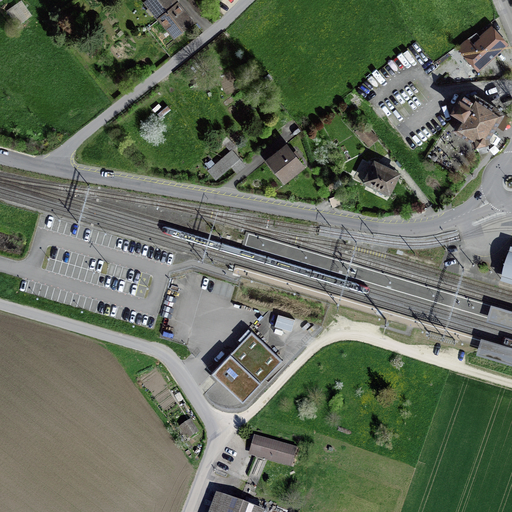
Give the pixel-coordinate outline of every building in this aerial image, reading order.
[(20,22),(33,14),(24,0),(18,0),(9,6),(20,22)] [(146,0),(175,35),(191,22),(173,0),(146,0)] [(504,43),(491,29),(482,37),(481,35),(480,36),(481,38),(476,33),(466,40),(457,47),(461,51),(463,49),(478,66),(504,43)] [(498,119),(502,113),(496,110),(497,110),(476,96),(472,102),(464,97),(461,102),(460,101),(455,111),(463,116),(456,129),(455,130),(461,134),(462,133),(474,140),(475,143),(477,143),(477,142),(485,141),(488,141),(487,137),(495,125),(496,126),(500,120),(498,119)] [(369,145),(377,138),(364,124),(357,131),(369,145)] [(230,149),(234,145),(226,137),(222,141),(230,149)] [(287,145),(268,159),(285,180),(303,166),(287,145)] [(209,171),(216,178),(231,165),(237,172),(245,165),(232,151),(209,171)] [(375,162),(366,180),(389,192),(398,173),(392,171),(390,168),(385,165),(382,165),(375,162)] [(511,250),(509,250),(500,279),(511,282),(511,250)] [(511,326),(511,311),(491,306),(487,319),(511,326)] [(276,323),(293,328),(296,317),(279,312),(276,323)] [(243,401),(282,360),(251,331),(212,372),(243,401)] [(511,348),(482,339),(477,354),(511,364),(511,348)] [(189,427),(185,430),(189,437),(196,432),(190,422),(187,424),(189,427)] [(255,437),(251,451),(291,463),(295,449),(255,437)] [(219,511),(260,511),(261,510),(225,497),(219,511)]
